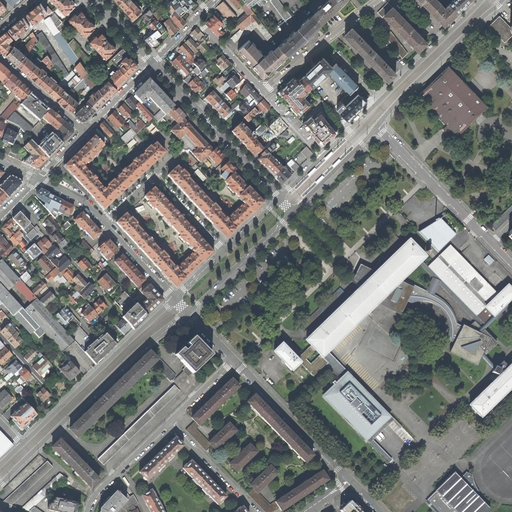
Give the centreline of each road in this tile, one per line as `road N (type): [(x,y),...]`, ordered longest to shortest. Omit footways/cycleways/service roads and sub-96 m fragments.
road 1 (tertiary): [(481,0),(279,198)]
road 2 (tertiary): [(0,485),(141,347),(187,313)]
road 3 (tertiary): [(174,299),(21,444)]
road 4 (residential): [(511,262),(377,126)]
road 5 (residential): [(279,198),(153,64)]
road 6 (tertiary): [(377,126),(502,0)]
road 7 (residential): [(351,480),(235,361)]
road 8 (residential): [(378,0),(262,91)]
road 9 (tertiary): [(187,313),(293,214)]
road 10 (residential): [(170,422),(256,511)]
road 11 (residential): [(87,511),(170,422)]
road 12 (tertiary): [(293,214),(377,126)]
